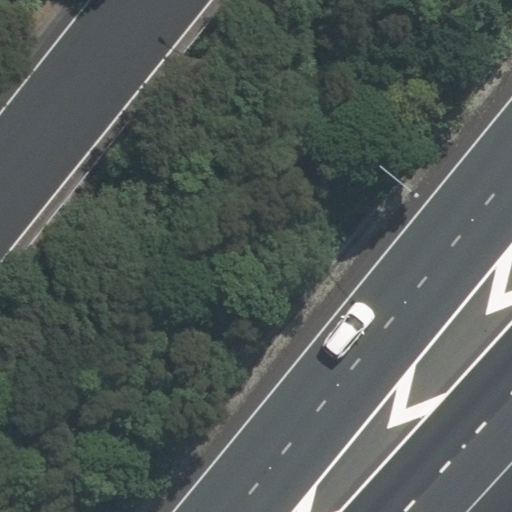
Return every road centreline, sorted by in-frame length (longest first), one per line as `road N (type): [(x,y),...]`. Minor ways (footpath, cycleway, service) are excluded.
road 1 (motorway): [(224,511),(511,162)]
road 2 (motorway): [(0,184),(148,0)]
road 3 (motorway): [(400,511),(511,390)]
